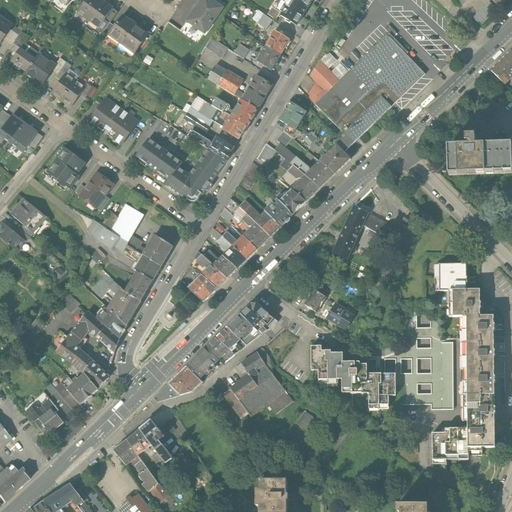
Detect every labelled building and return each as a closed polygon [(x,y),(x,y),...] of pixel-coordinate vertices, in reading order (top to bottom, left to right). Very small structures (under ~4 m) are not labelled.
[(86,0),(78,12),(88,20),(102,0),(101,0),(86,0)] [(112,8),(102,0),(88,20),(99,27),(100,25),(112,8)] [(212,0),(199,0),(185,20),(204,33),(222,7),(212,0)] [(288,0),(279,15),(296,25),(311,0),(288,0)] [(473,18),(481,26),(497,10),(489,2),(473,18)] [(100,25),(104,29),(109,22),(117,11),(112,8),(100,25)] [(252,19),(258,23),(263,14),(258,10),(252,19)] [(266,30),(273,21),(263,14),(258,23),(257,23),(266,30)] [(0,16),(0,41),(2,38),(9,29),(12,25),(0,16)] [(109,35),(122,44),(136,25),(122,16),(115,26),(109,35)] [(115,26),(109,22),(104,29),(101,33),(107,38),(109,35),(115,26)] [(149,35),(136,25),(122,44),(135,53),(149,35)] [(385,29),(389,33),(393,37),(397,33),(388,25),(385,29)] [(11,31),(18,35),(21,31),(14,26),(11,31)] [(11,31),(9,29),(2,38),(11,45),(12,43),(18,35),(11,31)] [(25,35),(21,31),(18,35),(12,43),(17,47),(25,35)] [(274,31),(265,46),(281,55),(289,41),(274,31)] [(315,105),(343,133),(381,96),(392,107),(425,74),(406,54),(408,52),(393,37),(389,33),(339,81),(315,105)] [(205,48),(222,58),(228,49),(212,38),(205,48)] [(237,55),(243,60),(249,51),(240,44),(233,53),(237,56),(237,55)] [(271,71),(281,55),(265,46),(256,62),(271,71)] [(19,48),(9,61),(25,72),(34,58),(19,48)] [(511,51),(491,71),(505,84),(511,77),(511,51)] [(38,53),(34,58),(25,72),(23,74),(40,85),(51,70),(55,64),(38,53)] [(59,58),(55,64),(51,70),(57,74),(66,62),(59,58)] [(307,96),(315,105),(339,81),(320,61),(310,76),(316,83),(307,96)] [(71,66),(66,62),(57,74),(55,77),(61,81),(66,74),(71,66)] [(208,80),(218,86),(227,72),(217,66),(208,80)] [(243,82),(227,72),(218,86),(234,96),(237,91),(243,82)] [(53,93),(62,100),(75,80),(66,74),(61,81),(53,93)] [(256,76),(249,87),(264,97),(271,85),(256,76)] [(85,87),(75,80),(62,100),(71,106),(79,95),(85,87)] [(79,95),(84,98),(86,95),(92,87),(87,84),(85,87),(79,95)] [(92,87),(86,95),(91,99),(97,90),(92,87)] [(256,110),(264,97),(249,87),(245,93),(240,100),(256,110)] [(240,93),(237,91),(234,96),(240,100),(245,93),(241,91),(240,93)] [(343,154),(392,107),(381,96),(343,133),(333,143),(336,146),(343,154)] [(211,106),(212,107),(230,117),(233,112),(230,110),(229,105),(216,98),(211,106)] [(105,99),(89,121),(121,144),(137,122),(105,99)] [(246,127),(256,110),(240,100),(233,112),(230,117),(246,127)] [(305,112),(289,102),(280,119),(288,125),(295,129),(305,112)] [(227,121),(230,117),(212,107),(210,111),(227,121)] [(187,113),(183,120),(206,134),(210,128),(187,113)] [(0,133),(0,134),(12,143),(26,123),(14,114),(0,133)] [(238,139),(246,127),(230,117),(227,121),(222,129),(238,139)] [(39,132),(26,123),(12,143),(24,152),(39,132)] [(288,125),(284,132),(292,139),(294,140),(300,133),(295,129),(288,125)] [(186,137),(207,150),(225,162),(233,147),(216,137),(212,144),(191,130),(186,137)] [(276,141),(280,144),(285,148),(292,139),(284,132),(276,141)] [(317,141),(311,135),(305,141),(309,146),(310,145),(311,146),(317,141)] [(448,148),(449,177),(511,175),(511,145),(476,147),(476,137),(466,137),(466,144),(469,144),(469,147),(448,148)] [(150,139),(138,156),(170,180),(179,169),(183,163),(150,139)] [(267,167),(276,152),(274,150),(266,144),(257,159),(267,167)] [(276,152),(285,160),(305,176),(309,172),(309,168),(285,148),(280,144),(274,150),(276,152)] [(309,150),(314,153),(319,147),(314,144),(309,150)] [(336,146),(320,161),(333,174),(349,159),(343,154),(336,146)] [(63,148),(45,172),(69,189),(78,177),(75,175),(84,163),(63,148)] [(207,150),(190,173),(208,186),(225,162),(207,150)] [(302,179),(305,176),(285,160),(280,166),(296,179),(300,178),(302,179)] [(309,172),(305,176),(319,189),(333,174),(320,161),(309,172)] [(261,169),(252,164),(243,178),(252,184),(261,169)] [(199,199),(208,186),(190,173),(188,176),(179,169),(170,180),(167,185),(186,199),(189,202),(192,202),(194,202),(197,201),(199,199)] [(96,172),(79,195),(96,208),(104,196),(113,185),(96,172)] [(305,203),(319,189),(305,176),(302,179),(291,189),(305,203)] [(291,189),(279,202),(292,215),(305,203),(291,189)] [(130,202),(134,205),(138,197),(135,195),(135,194),(131,191),(126,199),(130,202)] [(109,200),(104,196),(96,208),(101,212),(109,200)] [(23,199),(10,214),(23,225),(33,233),(45,218),(23,199)] [(221,216),(228,223),(234,213),(239,208),(230,200),(221,216)] [(245,202),(239,208),(254,223),(260,217),(245,202)] [(272,205),(264,212),(279,227),(292,215),(279,202),(274,207),(272,205)] [(119,239),(127,245),(132,236),(144,216),(125,205),(119,218),(110,212),(101,227),(119,239)] [(353,205),(332,254),(347,260),(362,226),(367,214),(353,205)] [(254,223),(239,208),(234,213),(248,227),(253,227),(256,224),(254,223)] [(269,237),(279,227),(264,212),(260,217),(254,223),(256,224),(269,237)] [(404,233),(367,214),(362,226),(398,245),(404,233)] [(112,251),(115,247),(119,239),(101,227),(93,221),(87,230),(98,237),(97,240),(112,251)] [(1,224),(0,225),(0,238),(17,253),(25,243),(13,234),(1,224)] [(253,227),(243,237),(256,250),(269,237),(256,224),(253,227)] [(23,225),(19,230),(29,238),(33,233),(23,225)] [(25,243),(29,238),(19,230),(17,229),(13,234),(25,243)] [(218,242),(222,238),(213,230),(209,234),(218,242)] [(227,233),(222,238),(232,247),(237,242),(227,233)] [(143,243),(132,236),(127,245),(143,256),(146,250),(141,247),(143,243)] [(154,236),(146,250),(143,256),(161,268),(173,248),(154,236)] [(246,260),(256,250),(243,237),(237,242),(232,247),(246,260)] [(226,253),(232,247),(222,238),(218,242),(217,243),(226,253)] [(115,247),(123,252),(127,245),(119,239),(115,247)] [(143,256),(127,245),(123,252),(139,262),(143,256)] [(236,270),(246,260),(232,247),(226,253),(222,257),(236,270)] [(98,264),(106,257),(98,249),(90,257),(98,264)] [(209,251),(203,257),(213,266),(218,261),(209,251)] [(134,271),(137,272),(153,282),(161,268),(143,256),(139,262),(134,271)] [(206,272),(213,266),(203,257),(196,263),(206,272)] [(226,280),(236,270),(222,257),(218,261),(213,266),(226,280)] [(466,265),(439,265),(439,291),(453,291),(467,291),(466,265)] [(216,290),(226,280),(213,266),(206,272),(201,276),(214,289),(216,290)] [(0,278),(4,282),(9,277),(0,269),(0,278)] [(140,303),(153,282),(137,272),(124,293),(140,303)] [(92,289),(102,300),(111,290),(116,296),(120,289),(107,275),(92,289)] [(202,302),(214,289),(201,276),(188,289),(202,302)] [(126,328),(140,303),(124,293),(120,289),(116,296),(107,311),(126,328)] [(468,318),(481,318),(481,291),(467,291),(453,291),(454,318),(468,318)] [(315,292),(306,306),(316,313),(320,308),(326,298),(315,292)] [(61,305),(71,314),(79,305),(70,296),(61,305)] [(348,314),(326,298),(320,308),(342,323),(348,314)] [(251,305),(240,316),(253,330),(260,322),(267,328),(273,319),(256,305),(251,305)] [(105,309),(96,321),(105,329),(119,341),(126,328),(107,311),(105,309)] [(80,322),(71,334),(81,342),(88,332),(96,339),(105,329),(96,321),(84,312),(77,320),(80,322)] [(240,316),(226,329),(238,342),(246,334),(248,332),(249,333),(253,330),(240,316)] [(468,344),(495,344),(494,318),(481,318),(468,318),(468,344)] [(32,339),(43,327),(36,321),(26,333),(32,339)] [(119,341),(105,329),(96,339),(113,354),(119,341)] [(226,329),(216,339),(229,352),(238,342),(226,329)] [(56,352),(82,374),(93,363),(76,348),(81,342),(71,334),(56,352)] [(224,356),(229,352),(216,339),(206,349),(218,362),(224,356)] [(418,339),(418,347),(428,347),(428,339),(418,339)] [(468,344),(468,371),(495,371),(495,344),(468,344)] [(318,372),(318,381),(337,381),(337,368),(342,368),(342,364),(342,355),(330,355),(330,352),(321,352),(321,347),(311,347),(311,372),(318,372)] [(206,349),(196,359),(207,371),(213,365),(213,366),(218,362),(206,349)] [(263,349),(257,353),(265,366),(270,374),(276,370),(263,349)] [(229,361),(234,356),(229,352),(224,356),(229,361)] [(257,353),(241,364),(249,376),(251,380),(258,375),(256,372),(265,366),(257,353)] [(401,358),(401,373),(413,373),(413,358),(401,358)] [(202,376),(207,371),(196,359),(185,369),(198,382),(203,377),(202,376)] [(429,369),(429,360),(419,360),(419,369),(429,369)] [(82,374),(84,376),(98,392),(109,379),(93,363),(82,374)] [(234,369),(242,381),(249,376),(241,364),(234,369)] [(342,381),(342,391),(362,391),(362,395),(367,395),(367,376),(367,367),(359,367),(359,364),(342,364),(342,368),(337,368),(337,381),(342,381)] [(270,374),(265,366),(256,372),(258,375),(251,380),(257,388),(239,401),(249,415),(251,418),(285,393),(270,374)] [(185,369),(167,387),(178,398),(191,395),(201,385),(198,382),(185,369)] [(468,397),(495,397),(495,371),(468,371),(468,397)] [(75,380),(72,383),(71,384),(73,386),(66,391),(80,407),(98,392),(84,376),(77,382),(75,380)] [(242,381),(230,389),(239,401),(257,388),(251,380),(249,376),(242,381)] [(395,397),(395,376),(367,376),(367,395),(368,395),(368,407),(388,407),(388,397),(395,397)] [(74,412),(80,407),(66,391),(73,386),(71,384),(72,383),(69,378),(55,390),(57,392),(74,412)] [(431,393),(430,383),(416,384),(417,394),(431,393)] [(157,404),(178,398),(167,387),(153,400),(157,404)] [(241,421),(249,415),(239,401),(230,389),(222,395),(241,421)] [(48,400),(49,402),(58,412),(54,415),(61,423),(74,412),(57,392),(48,400)] [(468,397),(469,424),(496,423),(495,397),(468,397)] [(25,413),(35,425),(51,411),(54,415),(58,412),(49,402),(39,410),(35,405),(25,413)] [(61,423),(54,415),(51,411),(35,425),(46,439),(63,425),(61,423)] [(318,422),(305,413),(296,424),(310,433),(318,422)] [(152,421),(140,431),(152,445),(166,464),(173,459),(162,446),(161,447),(158,442),(164,437),(158,429),(152,421)] [(168,422),(158,429),(164,437),(165,438),(175,431),(168,422)] [(469,424),(469,431),(459,431),(459,458),(469,458),(469,451),(496,451),(496,423),(469,424)] [(351,432),(341,424),(317,456),(326,463),(351,432)] [(0,452),(12,441),(0,425),(0,452)] [(140,431),(127,441),(138,456),(152,445),(140,431)] [(446,431),(446,435),(432,435),(433,462),(446,462),(446,458),(459,458),(459,431),(446,431)] [(131,461),(138,456),(127,441),(115,450),(127,465),(131,461)] [(58,452),(51,444),(41,453),(47,461),(58,452)] [(174,461),(173,459),(166,464),(173,473),(188,462),(182,454),(174,461)] [(167,493),(138,456),(131,461),(142,474),(138,477),(145,484),(142,486),(148,493),(150,492),(160,504),(170,497),(167,493)] [(11,465),(6,469),(10,473),(14,469),(11,465)] [(21,469),(18,472),(0,487),(0,498),(4,503),(31,479),(21,469)] [(0,474),(0,487),(18,472),(14,469),(10,473),(6,469),(4,471),(0,474)] [(260,481),(259,511),(286,511),(287,497),(287,481),(260,481)] [(56,511),(60,509),(70,503),(75,509),(78,507),(82,503),(71,486),(44,502),(49,511),(56,511)] [(120,510),(121,511),(151,511),(138,495),(132,500),(130,497),(122,503),(125,506),(120,510)] [(200,511),(202,511),(195,501),(190,505),(193,509),(191,511),(192,511),(200,511)] [(49,511),(44,502),(32,511),(49,511)] [(83,502),(82,503),(78,507),(81,511),(85,511),(89,509),(83,502)]
